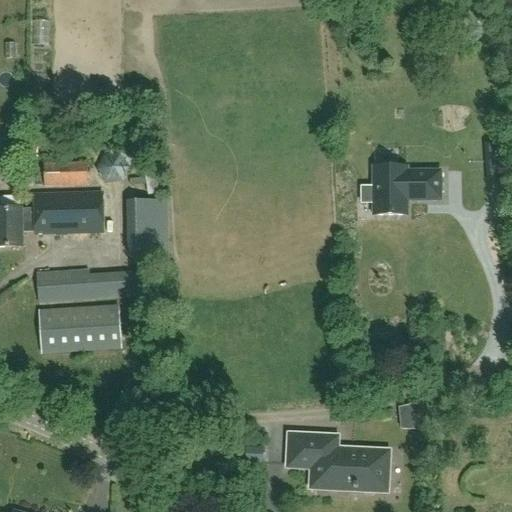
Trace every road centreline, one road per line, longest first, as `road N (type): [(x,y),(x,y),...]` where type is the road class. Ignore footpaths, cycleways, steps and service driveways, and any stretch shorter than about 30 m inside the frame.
road 1 (track): [(102,454),(113,444),(191,429),(370,406),(511,367)]
road 2 (tertiary): [(220,511),(0,408)]
